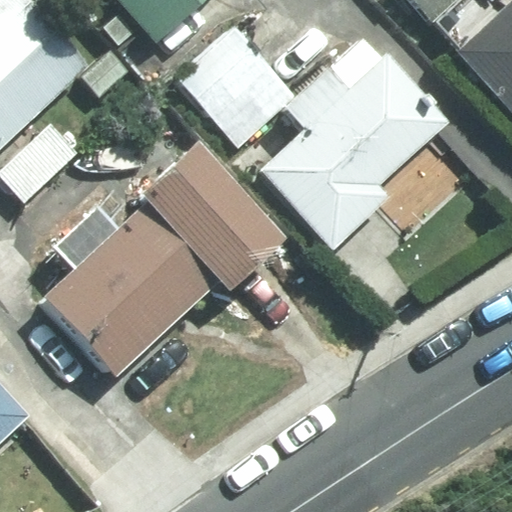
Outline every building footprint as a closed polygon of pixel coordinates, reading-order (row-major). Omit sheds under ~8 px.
[(0,0),(0,138),(80,64),(20,0),(0,0)] [(119,0),(154,38),(195,0),(119,0)] [(412,0),(430,18),(449,0),(412,0)] [(511,0),(457,51),(511,110),(511,0)] [(177,76),(236,143),(290,96),(231,29),(177,76)] [(258,169),(330,245),(385,193),(377,184),(445,120),(383,54),(344,91),(326,71),(286,108),(304,127),(258,169)] [(48,125),(0,169),(0,176),(22,201),(74,153),(48,125)] [(152,202),(45,300),(115,376),(220,280),(224,286),(277,238),(194,147),(144,193),(152,202)] [(0,391),(0,436),(23,416),(0,391)]
